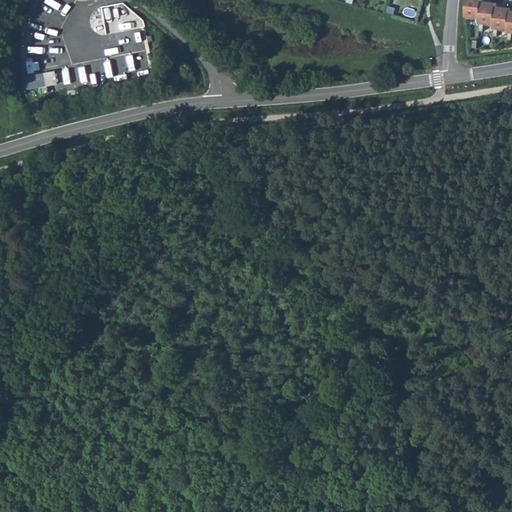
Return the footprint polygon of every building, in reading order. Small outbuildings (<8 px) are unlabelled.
[(484,0),(470,0),(468,19),(483,21),(484,4),(484,0)] [(499,5),(484,4),(483,21),(482,33),(486,34),(487,26),(497,27),(498,9),(499,5)] [(511,10),(498,9),(497,27),(496,38),(500,39),(501,31),(511,32),(511,19),(511,10)] [(37,29),(36,43),(51,43),(52,29),(37,29)] [(54,70),(45,72),(48,86),(56,84),(56,82),(59,81),(57,73),(54,73),(54,70)] [(45,72),(25,76),(27,90),(42,87),(48,86),(45,72)]
